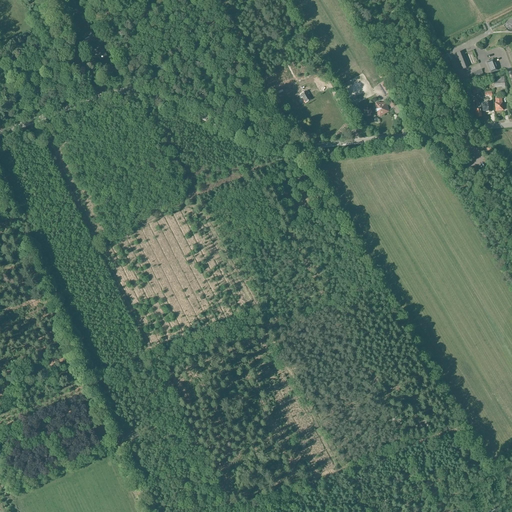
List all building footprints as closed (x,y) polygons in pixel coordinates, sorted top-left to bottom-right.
[(93,36),(85,40),(88,44),(93,41),(94,42),(100,39),(96,32),(92,34),(93,36)] [(97,53),(100,59),(106,56),(103,50),(101,48),(96,50),(97,53)] [(457,53),(463,69),(469,67),(463,51),(457,53)] [(490,73),(498,70),(494,60),(486,62),(490,73)] [(505,88),(504,77),(501,77),(501,79),(497,79),(497,81),(494,82),(495,88),(502,87),(502,88),(505,88)] [(386,81),(378,85),(384,96),(392,91),(386,81)] [(306,102),(310,100),(308,95),(309,94),(307,91),(301,94),(300,95),(301,98),(303,97),(306,102)] [(496,111),(503,110),(502,103),(502,98),(495,98),(496,102),(495,102),(495,103),(496,111)] [(490,106),(491,106),(490,103),(482,104),(483,111),(486,111),(486,112),(491,112),(490,106)] [(377,112),(380,117),(388,112),(387,109),(386,107),(386,104),(376,104),(376,109),(375,109),(376,112),(377,112)]
